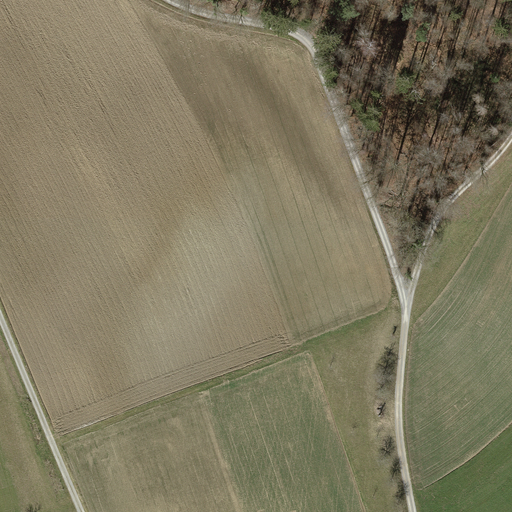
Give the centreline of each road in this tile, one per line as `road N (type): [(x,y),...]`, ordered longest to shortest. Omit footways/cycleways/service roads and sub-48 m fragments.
road 1 (track): [(58,443),(408,299)]
road 2 (track): [(82,511),(0,307)]
road 3 (track): [(415,511),(407,458),(408,299)]
road 4 (track): [(408,299),(446,202),(511,139)]
